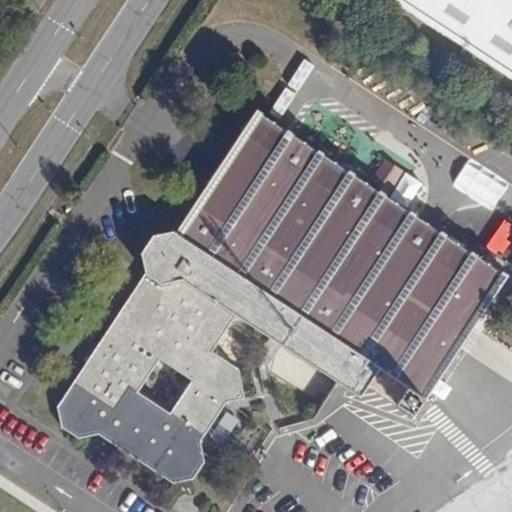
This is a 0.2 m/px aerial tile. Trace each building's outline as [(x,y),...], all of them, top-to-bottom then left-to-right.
[(511,0),(387,0),(511,81),(511,0)] [(507,277),(255,111),(176,232),(153,236),(141,254),(145,274),(154,279),(148,288),(140,283),(57,408),(61,427),(78,438),(97,434),(104,425),(118,434),(112,443),(172,483),(193,479),(203,463),(198,445),(227,402),(243,398),(237,369),(212,352),(236,316),(337,383),(344,374),(353,381),(347,390),(359,398),(378,369),(406,387),(423,398),(426,401),(507,277)] [(400,172),(385,163),(372,182),(387,192),(400,172)] [(148,288),(154,279),(145,274),(140,283),(148,288)] [(353,381),(344,374),(337,383),(347,390),(353,381)] [(413,415),(423,398),(406,387),(396,404),(413,415)] [(118,434),(104,425),(97,434),(112,443),(118,434)]
